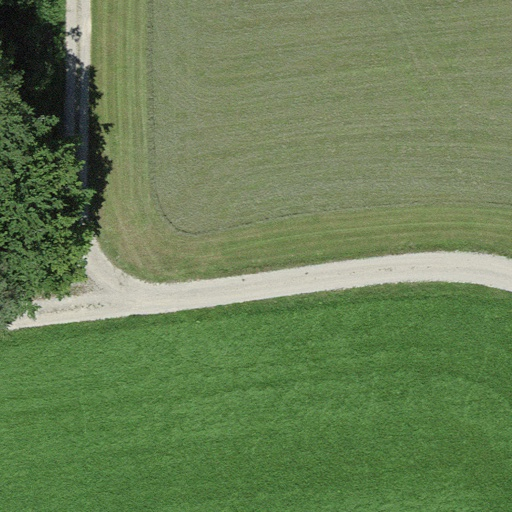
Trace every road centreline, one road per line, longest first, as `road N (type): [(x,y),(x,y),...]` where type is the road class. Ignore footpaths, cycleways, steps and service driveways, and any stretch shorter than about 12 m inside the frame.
road 1 (track): [(0,332),(432,277),(511,287)]
road 2 (track): [(65,0),(58,324)]
